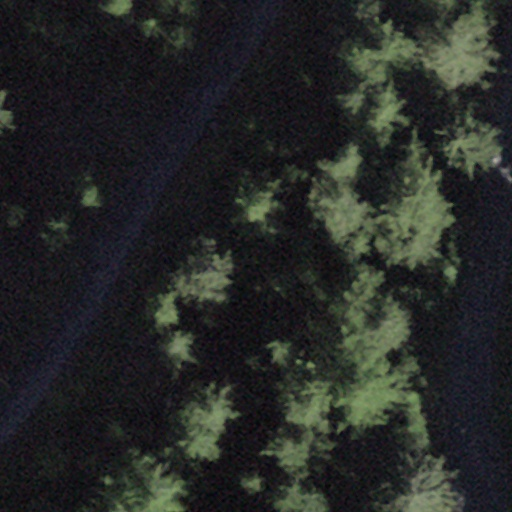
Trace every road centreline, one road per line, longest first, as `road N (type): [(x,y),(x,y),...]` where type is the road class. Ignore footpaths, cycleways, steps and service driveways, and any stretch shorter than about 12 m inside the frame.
road 1 (unclassified): [(0,415),(70,317),(141,181),(254,0)]
road 2 (unclassified): [(511,137),(472,363),(477,511)]
